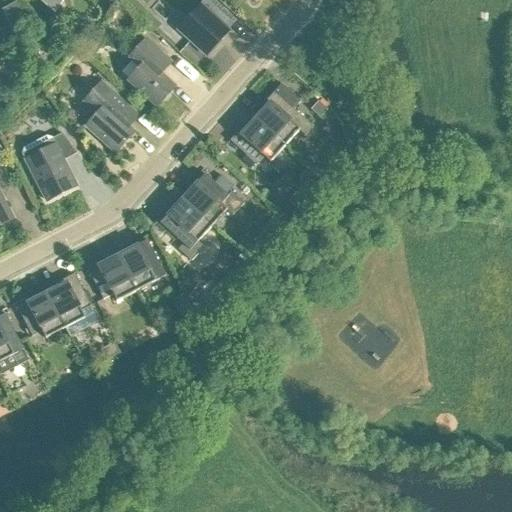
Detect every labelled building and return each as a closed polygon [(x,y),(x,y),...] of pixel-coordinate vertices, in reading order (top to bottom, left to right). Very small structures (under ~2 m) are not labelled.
[(37,0),(53,15),(63,0),(37,0)] [(227,32),(212,18),(220,8),(210,0),(206,0),(200,7),(178,31),(205,55),(227,32)] [(127,81),(156,108),(161,103),(165,103),(170,98),(170,94),(174,89),(160,76),(170,64),(145,41),(128,59),(139,68),(127,81)] [(84,128),(114,155),(134,133),(129,128),(139,117),(101,83),(83,103),(96,115),(84,128)] [(268,105),(254,120),(284,147),(298,132),(304,137),(312,128),(293,110),(300,103),(281,85),(276,90),(276,89),(265,101),(268,105)] [(320,119),(327,111),(318,102),(310,111),(320,119)] [(284,147),(254,120),(240,136),(237,132),(229,141),(245,156),(254,165),(256,166),(263,158),(269,164),(284,147)] [(22,155),(46,203),(76,188),(63,162),(77,155),(61,135),(52,140),(45,137),(23,149),(22,155)] [(245,156),(241,161),(250,169),(254,165),(245,156)] [(0,226),(13,220),(0,194),(0,191),(9,186),(0,168),(0,226)] [(196,185),(182,200),(211,227),(226,211),(232,217),(243,204),(230,192),(226,196),(225,195),(213,184),(200,172),(192,181),(196,185)] [(220,177),(213,184),(225,195),(232,187),(220,177)] [(211,227),(182,200),(168,216),(164,212),(156,221),(182,245),(177,251),(191,263),(203,248),(197,243),(211,227)] [(135,247),(117,257),(135,293),(165,277),(144,237),(133,243),(135,247)] [(135,293),(117,257),(98,267),(96,262),(85,268),(103,301),(112,296),(116,303),(135,293)] [(98,323),(90,307),(73,274),(62,280),(64,284),(46,294),(65,329),(66,329),(70,338),(98,323)] [(65,329),(46,294),(27,303),(25,299),(14,305),(31,338),(41,333),(45,340),(65,329)] [(0,375),(28,361),(2,311),(0,312),(0,375)]
